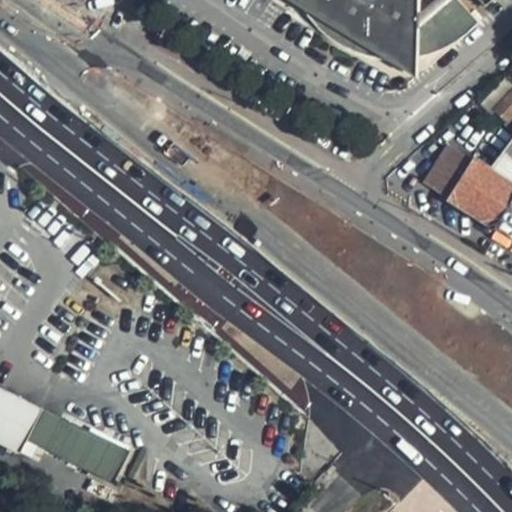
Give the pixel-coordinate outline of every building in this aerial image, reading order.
[(279,0),(309,17),(324,36),(343,51),(364,59),(386,62),(419,82),(419,63),(439,57),(457,48),(469,38),(480,27),(456,0),(279,0)] [(478,0),(488,10),(498,0),(478,0)] [(511,120),(511,83),(508,80),(485,105),(494,114),(496,112),(509,124),(511,120)] [(511,184),(451,145),(426,184),(494,227),(511,200),(511,184)] [(130,452),(0,386),(0,440),(22,451),(27,440),(114,484),(130,452)]
